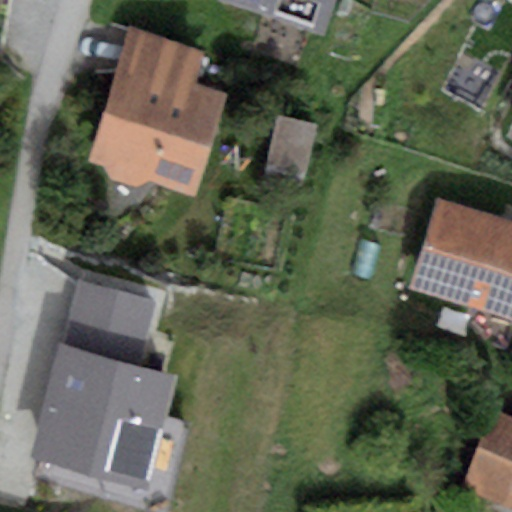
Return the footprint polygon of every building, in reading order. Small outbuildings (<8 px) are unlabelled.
[(0,0),(0,49),(9,0),(0,0)] [(335,0),(216,0),(216,1),(324,37),(335,0)] [(205,54),(129,30),(89,160),(104,165),(109,180),(136,188),(149,179),(191,192),(222,93),(195,85),(205,54)] [(316,125),(277,116),(266,163),(305,172),(316,125)] [(511,224),(437,201),(409,290),(511,322),(511,224)] [(35,459),(142,487),(173,371),(135,361),(150,301),(81,283),(35,459)] [(511,418),(494,411),(461,490),(511,510),(511,418)]
